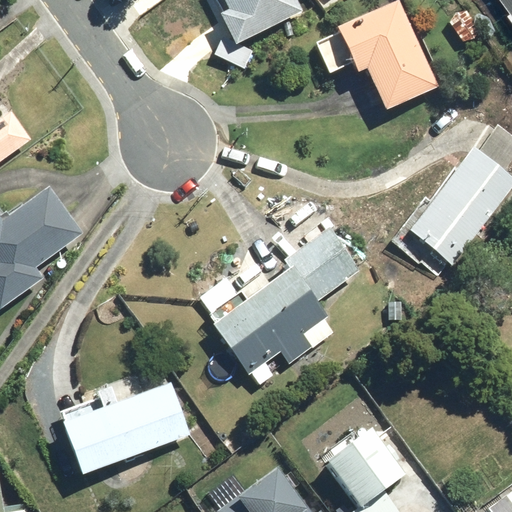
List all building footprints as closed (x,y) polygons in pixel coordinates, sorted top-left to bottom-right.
[(300,16),(292,0),(219,0),(226,14),(220,17),(234,46),(300,16)] [(437,88),(395,2),(330,34),(331,36),(311,46),(325,76),(348,65),(354,78),(362,74),(381,115),(437,88)] [(0,163),(30,142),(9,113),(0,119),(0,163)] [(511,191),(511,177),(470,146),(405,234),(454,270),(511,191)] [(31,273),(78,239),(42,188),(4,215),(0,210),(0,311),(39,284),(31,273)] [(233,277),(196,301),(211,324),(208,326),(244,381),(249,378),(255,389),(270,379),(263,369),(278,359),(283,366),(330,336),(311,307),(359,276),(329,230),(281,261),(288,271),(247,298),(233,277)] [(54,416),(77,479),(191,437),(163,362),(81,392),(85,404),(54,416)] [(379,451),(363,431),(320,465),(356,511),(393,511),(380,495),(401,479),(390,465),(396,460),(385,446),(379,451)] [(316,511),(311,511),(274,465),(243,490),(231,475),(205,495),(218,511),(320,511),(319,510),(316,511)] [(511,511),(511,498),(492,511),(511,511)]
